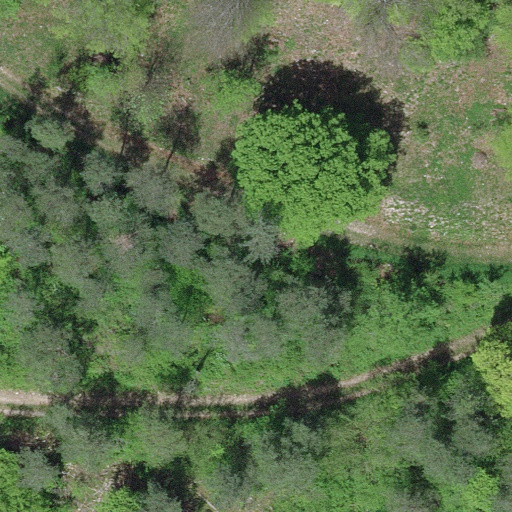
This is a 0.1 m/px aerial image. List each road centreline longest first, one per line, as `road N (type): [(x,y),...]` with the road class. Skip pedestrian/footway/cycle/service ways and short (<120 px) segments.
road 1 (track): [(511,256),(453,254),(243,201),(107,147),(0,81)]
road 2 (track): [(0,399),(313,397),(511,325)]
